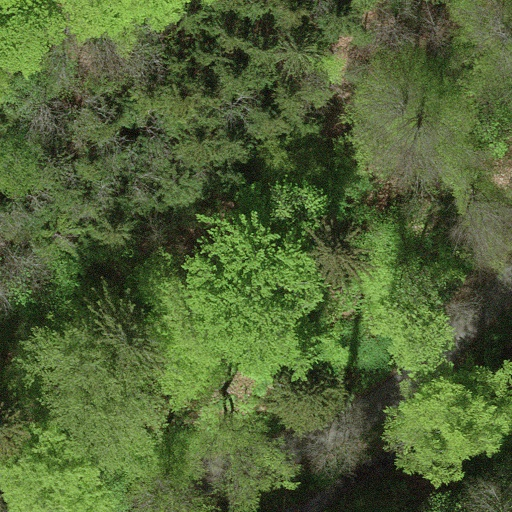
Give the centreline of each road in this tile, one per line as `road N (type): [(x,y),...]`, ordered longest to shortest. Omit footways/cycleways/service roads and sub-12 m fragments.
road 1 (track): [(499,0),(387,78),(244,214),(195,248),(67,310),(0,365)]
road 2 (unclassified): [(128,511),(326,435),(397,391),(511,273)]
